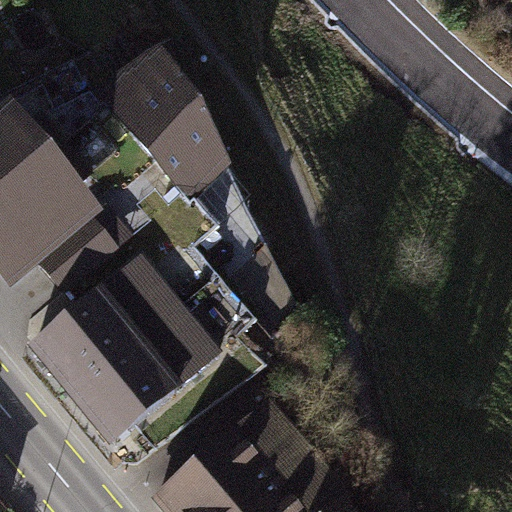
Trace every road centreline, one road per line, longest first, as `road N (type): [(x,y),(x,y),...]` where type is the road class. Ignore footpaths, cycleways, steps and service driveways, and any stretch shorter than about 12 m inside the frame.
road 1 (unclassified): [(357,0),(511,138)]
road 2 (primary): [(93,511),(0,400)]
